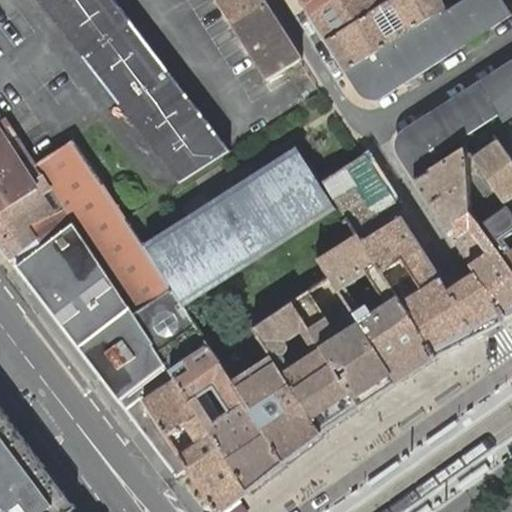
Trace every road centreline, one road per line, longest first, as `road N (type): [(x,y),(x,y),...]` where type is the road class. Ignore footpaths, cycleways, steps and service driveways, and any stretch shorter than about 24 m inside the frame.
road 1 (residential): [(369,134),(511,359)]
road 2 (residential): [(511,369),(307,511)]
road 3 (secondary): [(144,511),(0,323)]
road 4 (residential): [(369,134),(511,42)]
road 5 (residential): [(283,0),(369,134)]
